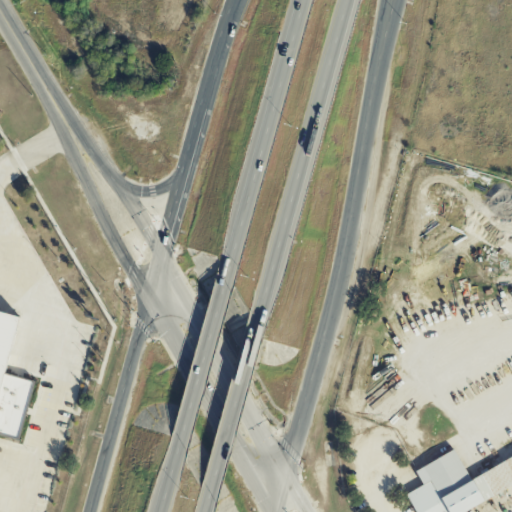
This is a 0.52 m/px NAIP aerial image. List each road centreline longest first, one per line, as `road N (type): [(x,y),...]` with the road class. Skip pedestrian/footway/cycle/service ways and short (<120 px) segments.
road 1 (secondary): [(272,511),(334,319),(377,88),(402,0)]
road 2 (secondary): [(71,131),(90,195),(268,511)]
road 3 (secondary): [(285,472),(125,191),(71,131)]
road 4 (motorway): [(260,317),(350,0)]
road 5 (secondary): [(236,0),(150,307)]
road 6 (motorway): [(298,0),(225,266)]
road 7 (secondary): [(150,307),(91,511)]
road 8 (motorway): [(207,500),(260,317)]
road 9 (motorway): [(225,266),(175,447)]
road 10 (secondary): [(0,12),(71,131)]
